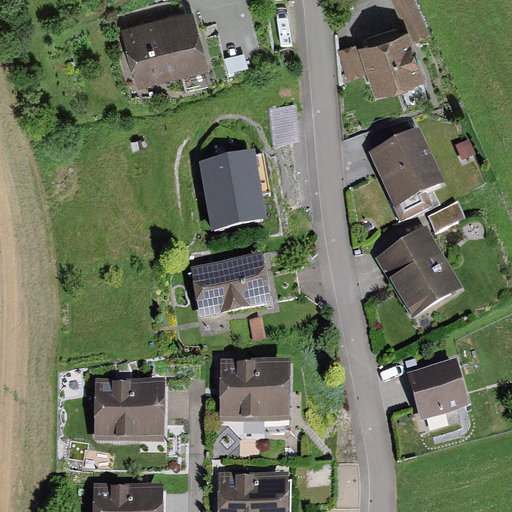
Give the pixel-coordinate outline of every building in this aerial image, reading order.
[(415,0),(390,0),(404,27),(424,18),(415,0)] [(190,12),(126,30),(140,79),(204,61),(190,12)] [(405,31),(362,46),(377,88),(420,73),(405,31)] [(354,46),(340,51),(347,73),(361,69),(354,46)] [(417,136),(375,156),(397,203),(439,183),(417,136)] [(262,221),(252,160),(206,168),(216,229),(262,221)] [(438,233),(467,219),(460,204),(431,218),(438,233)] [(428,235),(383,262),(414,314),(459,287),(428,235)] [(263,257),(191,271),(200,321),(272,308),(263,257)] [(455,366),(412,378),(422,418),(466,407),(455,366)] [(286,367),(225,367),(224,420),(285,420),(286,367)] [(162,388),(100,387),(99,438),(161,440),(162,388)] [(283,511),(284,480),(224,480),(224,511),(283,511)] [(158,511),(159,493),(98,492),(97,511),(158,511)]
